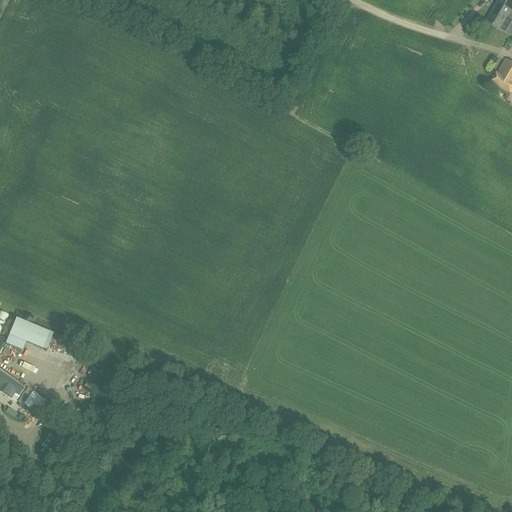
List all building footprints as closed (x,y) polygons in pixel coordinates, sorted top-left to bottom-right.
[(498,0),(486,22),(500,30),(500,29),(505,32),(511,20),(511,19),(507,17),(511,10),(511,9),(511,0),(498,0)] [(490,81),(511,94),(511,91),(511,62),(506,58),(497,72),(496,72),(490,81)] [(0,332),(8,316),(0,311),(0,332)] [(42,349),(49,332),(16,318),(5,344),(22,351),(26,342),(42,349)] [(0,397),(0,398),(10,405),(22,388),(1,373),(0,373),(0,392),(3,394),(0,397)] [(24,404),(29,408),(38,395),(33,391),(30,396),(24,392),(18,401),(24,404)] [(36,398),(27,411),(35,416),(44,403),(36,398)]
